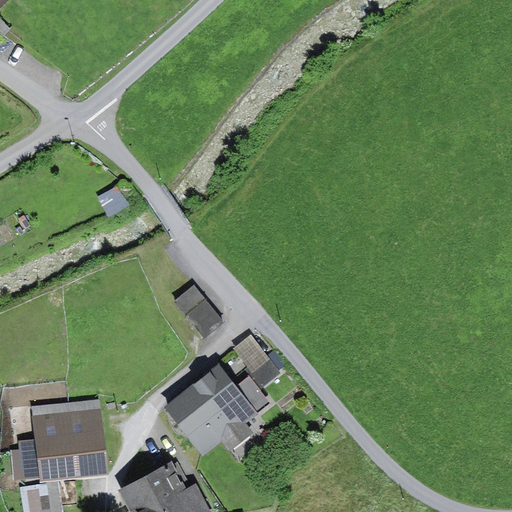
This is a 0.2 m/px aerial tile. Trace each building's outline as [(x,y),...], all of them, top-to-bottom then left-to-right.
[(7,0),(0,0),(0,13),(11,3),(7,0)] [(118,187),(98,198),(108,219),(129,208),(118,187)] [(195,287),(174,304),(205,341),(225,325),(195,287)] [(248,370),(266,356),(251,336),(233,350),(248,370)] [(274,351),(267,357),(278,370),(284,365),(280,361),(281,359),(274,351)] [(248,370),(246,371),(261,390),(281,375),(278,370),(267,357),(266,356),(248,370)] [(219,367),(165,411),(203,458),(222,444),(229,453),(252,436),(244,426),(271,405),(249,378),(236,388),(219,367)] [(100,400),(30,407),(34,440),(17,442),(18,451),(10,452),(13,479),(41,476),(41,482),(109,475),(100,400)] [(119,494),(129,511),(149,511),(184,492),(180,485),(187,481),(178,465),(174,467),(172,463),(119,494)] [(63,511),(60,485),(22,490),(24,511),(63,511)] [(184,492),(149,511),(210,511),(196,487),(184,492)]
